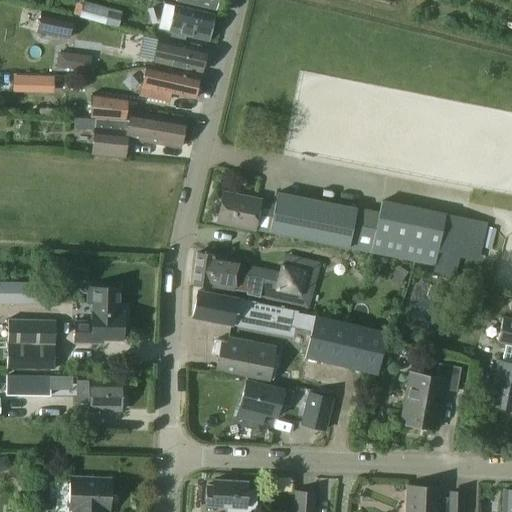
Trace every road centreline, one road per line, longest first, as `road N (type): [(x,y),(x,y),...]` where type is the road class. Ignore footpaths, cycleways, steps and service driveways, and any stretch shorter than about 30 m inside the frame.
road 1 (unclassified): [(164,453),(177,232),(229,0)]
road 2 (unclassified): [(511,472),(164,453)]
